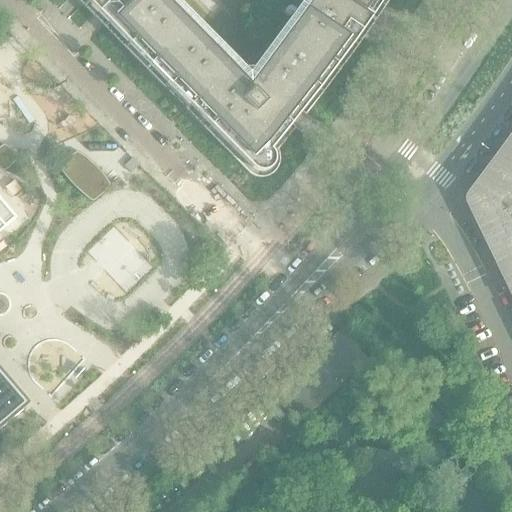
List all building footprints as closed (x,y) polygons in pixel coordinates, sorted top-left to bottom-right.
[(278,150),(295,128),(291,124),(300,112),(305,116),(324,92),(358,46),(375,21),(343,0),(302,0),(252,69),(243,69),(174,0),(89,0),(83,6),(247,172),(251,176),(256,177),(262,178),(267,177),(272,174),(276,171),(278,166),(280,161),(279,155),(278,150)] [(343,0),(375,21),(388,2),(389,0),(343,0)] [(511,140),(481,183),(472,195),(471,197),(470,200),(471,203),(485,233),(511,219),(511,140)] [(3,146),(0,148),(0,168),(3,171),(16,158),(3,146)] [(0,428),(28,404),(0,370),(0,231),(16,218),(0,199),(0,428)] [(511,219),(485,233),(495,252),(497,251),(501,258),(504,265),(501,266),(511,287),(511,286),(511,219)] [(344,380),(366,361),(340,330),(317,351),(308,360),(307,359),(306,360),(307,361),(297,369),(296,368),(295,369),(296,370),(286,379),(285,378),(284,379),(285,380),(275,388),(274,387),(267,393),(295,425),(345,382),(344,380)] [(411,476),(415,458),(408,457),(409,452),(395,449),(394,454),(365,448),(361,466),(403,474),(401,484),(409,486),(411,476)]
